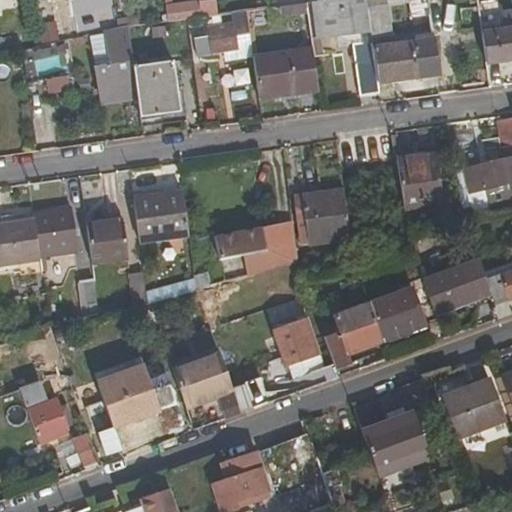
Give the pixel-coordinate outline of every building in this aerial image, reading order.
[(214,0),(198,0),(199,5),(167,9),(169,23),(186,20),(217,16),(214,0)] [(313,4),(318,41),(351,37),(360,97),(380,95),(379,86),(374,49),(372,34),(367,0),(339,0),(318,3),(313,4)] [(367,0),(372,34),(388,31),(384,0),(367,0)] [(281,4),(282,18),(309,17),(309,3),(281,4)] [(497,29),(497,32),(482,34),(487,66),(511,62),(511,8),(503,10),(506,27),(497,29)] [(196,40),(198,57),(237,52),(235,38),(246,36),(243,18),(233,20),(233,24),(208,28),(210,38),(196,40)] [(56,20),(37,26),(43,45),(61,39),(56,20)] [(106,33),(112,67),(95,69),(98,88),(116,86),(118,95),(119,103),(137,101),(133,69),(127,28),(121,29),(106,33)] [(379,86),(437,78),(432,41),(374,49),(379,86)] [(319,95),(312,49),(253,57),(260,102),(319,95)] [(140,119),(180,113),(173,63),(133,69),(137,101),(140,119)] [(69,74),(46,79),(49,96),(72,91),(69,74)] [(116,86),(98,88),(100,97),(118,95),(116,86)] [(511,120),(499,122),(504,149),(511,147),(511,120)] [(397,160),(405,214),(443,209),(435,154),(397,160)] [(480,168),(465,171),(469,189),(484,186),(485,191),(507,186),(506,182),(511,180),(511,160),(502,162),(503,166),(480,171),(480,168)] [(189,239),(182,191),(133,199),(140,246),(189,239)] [(351,239),(344,191),(296,199),(302,246),(351,239)] [(363,205),(375,243),(405,235),(392,196),(363,205)] [(77,254),(71,209),(33,215),(34,219),(40,260),(77,254)] [(40,260),(34,219),(0,224),(0,269),(40,263),(40,260)] [(87,226),(93,266),(129,261),(123,220),(87,226)] [(299,265),(293,225),(216,238),(220,260),(238,257),(240,265),(269,260),(272,273),(299,265)] [(487,283),(479,261),(422,282),(435,318),(492,297),(487,283)] [(511,273),(487,283),(492,297),(496,307),(491,309),(496,321),(511,315),(511,273)] [(144,274),(130,275),(134,309),(148,306),(144,274)] [(79,284),(83,314),(100,312),(95,282),(79,284)] [(336,318),(340,332),(326,338),(337,368),(352,362),(350,357),(426,329),(411,290),(336,318)] [(320,355),(307,320),(302,322),(315,357),(320,355)] [(286,367),(315,357),(302,322),(273,332),(286,367)] [(511,344),(498,349),(503,368),(511,365),(511,344)] [(173,372),(188,411),(218,400),(225,420),(242,414),(233,389),(220,355),(173,372)] [(315,357),(286,367),(267,374),(271,385),(324,366),(320,355),(315,357)] [(146,369),(99,386),(114,424),(116,430),(162,413),(146,369)] [(511,374),(501,378),(511,407),(511,374)] [(442,398),(457,440),(504,423),(489,380),(442,398)] [(48,402),(41,383),(20,391),(40,446),(70,435),(57,399),(48,402)] [(233,389),(242,414),(254,410),(245,385),(233,389)] [(354,413),(378,478),(430,459),(414,414),(388,423),(381,403),(354,413)] [(99,429),(104,440),(118,435),(116,430),(114,424),(99,429)] [(100,461),(90,436),(74,442),(83,467),(100,461)] [(222,511),(225,511),(271,498),(256,453),(222,465),(227,482),(214,486),(222,511)] [(175,511),(170,495),(152,501),(155,508),(145,511),(144,511),(175,511)]
